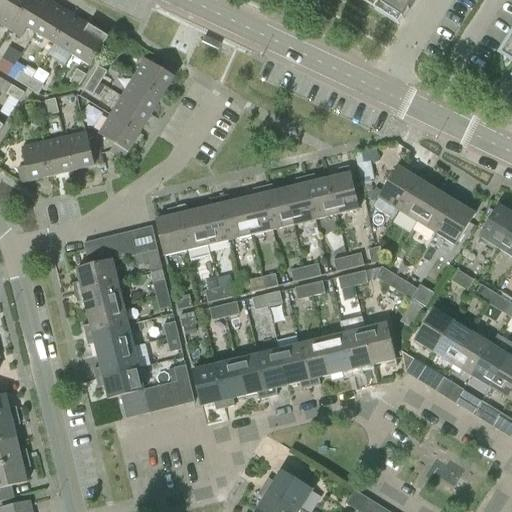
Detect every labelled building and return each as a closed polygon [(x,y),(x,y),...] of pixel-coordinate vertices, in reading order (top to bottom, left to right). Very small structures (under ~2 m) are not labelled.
[(0,25),(11,32),(29,2),(25,0),(4,0),(0,7),(0,25)] [(35,34),(54,4),(46,0),(29,0),(29,2),(11,32),(22,39),(28,29),(35,34)] [(372,0),(403,19),(415,0),(372,0)] [(54,45),(72,15),(54,4),(35,34),(54,45)] [(72,15),(54,45),(72,56),(91,27),(72,15)] [(91,27),(72,56),(92,68),(110,38),(91,27)] [(511,32),(510,36),(511,37),(501,54),(511,61),(511,32)] [(145,61),(134,79),(163,98),(179,71),(166,63),(161,70),(145,61)] [(10,73),(8,77),(15,81),(20,72),(22,73),(26,67),(18,62),(13,68),(10,73)] [(0,67),(0,71),(8,77),(10,73),(0,67)] [(91,79),(100,84),(107,72),(98,67),(91,79)] [(79,88),(86,76),(77,70),(70,83),(79,88)] [(15,81),(27,88),(33,80),(22,73),(20,72),(15,81)] [(100,84),(91,79),(84,91),(93,96),(100,84)] [(122,98),(152,116),(163,98),(134,79),(122,98)] [(39,95),(44,87),(33,80),(27,88),(39,95)] [(19,103),(25,94),(12,86),(7,95),(19,103)] [(122,98),(111,116),(141,135),(152,116),(122,98)] [(49,116),(59,114),(55,100),(45,102),(49,116)] [(125,161),(141,135),(111,116),(99,135),(115,145),(111,152),(125,161)] [(65,139),(73,173),(103,165),(100,150),(98,150),(91,152),(89,141),(87,134),(65,139)] [(52,178),(73,173),(65,139),(44,144),(52,178)] [(96,139),(89,141),(91,152),(98,150),(96,139)] [(52,178),(44,144),(22,149),(26,167),(18,169),(22,185),(52,178)] [(376,148),(355,153),(357,165),(367,163),(378,160),(376,148)] [(328,180),(337,216),(359,211),(349,168),(338,171),(340,177),(328,180)] [(399,211),(413,188),(422,174),(414,168),(410,175),(399,168),(384,193),(377,203),(374,208),(393,220),(399,211)] [(418,223),(426,209),(437,191),(426,185),(430,179),(422,174),(413,188),(399,211),(418,223)] [(305,179),(316,221),(337,216),(328,180),(316,183),(314,177),(305,179)] [(285,190),(294,226),(316,221),(305,179),(296,181),(297,188),(285,190)] [(263,189),(273,232),(294,226),(285,190),(273,193),(272,187),(263,189)] [(243,201),(251,237),(273,232),(263,189),(253,192),(255,198),(243,201)] [(377,189),(370,199),(377,203),(384,193),(377,189)] [(436,234),(451,210),(459,197),(451,192),(447,198),(437,191),(426,209),(418,223),(436,234)] [(220,200),(230,242),(251,237),(243,201),(230,204),(229,197),(220,200)] [(467,202),(459,197),(451,210),(436,234),(455,246),(475,215),(463,208),(467,202)] [(200,211),(209,247),(230,242),(220,200),(210,202),(212,208),(200,211)] [(480,238),(499,250),(511,229),(511,213),(508,211),(511,206),(503,201),(480,238)] [(209,247),(200,211),(188,214),(186,208),(177,210),(187,252),(209,247)] [(187,252),(177,210),(168,212),(169,219),(156,222),(165,258),(187,252)] [(141,231),(146,254),(158,252),(152,228),(141,231)] [(511,257),(511,229),(499,250),(511,257)] [(146,254),(141,231),(129,234),(135,257),(146,254)] [(124,260),(135,257),(129,234),(118,236),(124,260)] [(113,263),(113,262),(124,260),(118,236),(107,239),(113,263)] [(95,242),(101,265),(113,263),(107,239),(95,242)] [(84,245),(90,268),(101,265),(95,242),(84,245)] [(372,265),(385,262),(381,248),(369,251),(372,265)] [(161,265),(158,252),(146,254),(149,268),(161,265)] [(362,255),(348,258),(351,270),(364,267),(362,255)] [(337,273),(351,270),(348,258),(334,262),(337,273)] [(113,262),(113,263),(101,265),(90,268),(77,271),(81,284),(73,286),(76,295),(119,284),(113,262)] [(319,266),(305,269),(308,281),(322,277),(319,266)] [(294,284),(308,281),(305,269),(291,272),(294,284)] [(388,287),(392,280),(395,276),(383,269),(376,279),(388,287)] [(452,282),(464,289),(470,279),(458,272),(452,282)] [(366,273),(352,276),(355,288),(369,285),(366,273)] [(276,276),(262,279),(265,291),(279,288),(276,276)] [(341,291),(355,288),(352,276),(338,279),(341,291)] [(406,283),(395,276),(392,280),(388,287),(400,294),(406,283)] [(216,279),(207,281),(209,291),(218,289),(216,279)] [(251,294),(265,291),(262,279),(249,283),(251,294)] [(470,279),(464,289),(468,292),(474,281),(470,279)] [(156,298),(168,295),(165,281),(153,284),(156,298)] [(323,283),(309,286),(312,298),(326,295),(323,283)] [(418,291),(406,283),(400,294),(412,301),(418,291)] [(124,305),(119,284),(76,295),(78,304),(85,303),(88,315),(124,305)] [(233,286),(219,290),(222,301),(236,298),(233,286)] [(298,301),(312,298),(309,286),(296,290),(298,301)] [(479,298),(485,288),(481,286),(475,296),(479,298)] [(479,298),(490,306),(497,295),(485,288),(479,298)] [(208,305),(222,301),(219,290),(206,293),(208,305)] [(280,293),(266,297),(269,308),(283,305),(280,293)] [(172,308),(168,295),(156,298),(159,311),(172,308)] [(490,306),(502,313),(508,303),(497,295),(490,306)] [(178,312),(193,309),(190,296),(175,300),(178,312)] [(255,312),(269,308),(266,297),(253,300),(255,312)] [(419,317),(424,310),(413,303),(408,310),(409,310),(419,317)] [(508,303),(502,313),(506,315),(511,305),(508,303)] [(237,304),(223,307),(226,319),(240,315),(237,304)] [(86,339),(129,327),(124,305),(88,315),(91,327),(84,329),(86,339)] [(212,322),(226,319),(223,307),(210,310),(212,322)] [(434,355),(453,322),(434,310),(415,343),(434,355)] [(183,330),(197,326),(194,314),(180,317),(183,330)] [(341,324),(344,335),(355,378),(364,376),(362,368),(374,365),(365,330),(363,318),(341,324)] [(453,366),(460,353),(471,334),(453,322),(434,355),(453,366)] [(167,340),(179,337),(175,323),(163,326),(167,340)] [(387,324),(365,330),(374,365),(386,363),(388,370),(398,368),(387,324)] [(134,348),(129,327),(86,339),(88,348),(95,346),(98,358),(134,348)] [(472,378),(473,376),(490,345),(471,334),(460,353),(453,366),(472,378)] [(345,381),(355,378),(344,335),(323,340),(332,376),(343,373),(345,381)] [(182,351),(179,337),(167,340),(170,354),(182,351)] [(301,345),(312,389),(321,386),(319,379),(332,376),(323,340),(301,345)] [(280,351),(289,387),(300,384),(302,391),(312,389),(301,345),(280,351)] [(490,389),(504,365),(509,357),(490,345),(473,376),(472,378),(490,389)] [(94,371),(96,381),(139,369),(134,348),(98,358),(101,370),(94,371)] [(258,356),(269,399),(278,397),(276,389),(289,387),(280,351),(258,356)] [(407,375),(416,361),(402,353),(404,374),(407,375)] [(269,399),(258,356),(237,361),(246,397),(258,394),(259,401),(269,399)] [(509,400),(510,399),(511,394),(511,358),(509,357),(504,365),(490,389),(509,400)] [(246,397),(237,361),(216,366),(226,410),(235,407),(234,400),(246,397)] [(226,410),(216,366),(193,372),(202,408),(215,405),(217,412),(226,410)] [(174,370),(178,384),(189,381),(186,367),(174,370)] [(132,396),(144,393),(145,393),(145,392),(139,369),(96,381),(98,390),(106,389),(109,401),(121,398),(132,396)] [(426,387),(437,394),(445,380),(435,373),(426,387)] [(452,384),(445,380),(437,394),(444,398),(452,384)] [(189,381),(178,384),(183,406),(195,403),(189,381)] [(178,384),(166,387),(172,409),(183,406),(178,384)] [(172,409),(166,387),(155,390),(160,412),(172,409)] [(160,412),(155,390),(145,392),(145,393),(144,393),(149,414),(160,412)] [(144,393),(132,396),(138,417),(149,414),(144,393)] [(126,420),(138,417),(132,396),(121,398),(126,420)] [(0,422),(19,418),(17,409),(10,411),(6,397),(0,398),(0,422)] [(474,417),(477,411),(482,403),(473,397),(464,411),(474,417)] [(482,403),(477,411),(474,417),(482,422),(490,408),(482,403)] [(0,445),(17,441),(14,428),(21,426),(19,418),(0,422),(0,445)] [(502,434),(511,440),(511,438),(511,421),(510,420),(502,434)] [(0,467),(29,460),(27,452),(20,454),(17,441),(0,445),(0,467)] [(29,460),(0,467),(0,503),(15,499),(12,488),(28,484),(24,470),(31,469),(29,460)] [(269,480),(264,488),(301,511),(313,492),(282,473),(275,484),(269,480)] [(258,511),(260,511),(300,511),(301,511),(264,488),(258,497),(264,501),(258,511)] [(355,511),(363,497),(354,491),(346,505),(355,511)] [(366,498),(363,497),(355,511),(356,511),(360,511),(368,500),(366,498)] [(373,511),(377,506),(368,500),(360,511),(373,511)]
